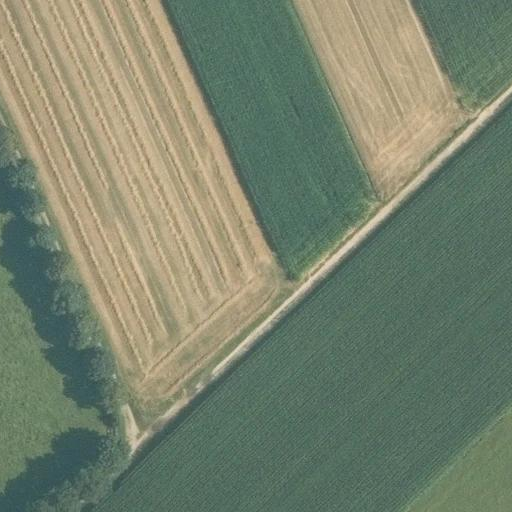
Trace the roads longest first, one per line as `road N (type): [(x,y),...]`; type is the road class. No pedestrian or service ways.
road 1 (track): [(73,511),(181,408),(387,244),(511,124)]
road 2 (track): [(138,446),(0,124)]
